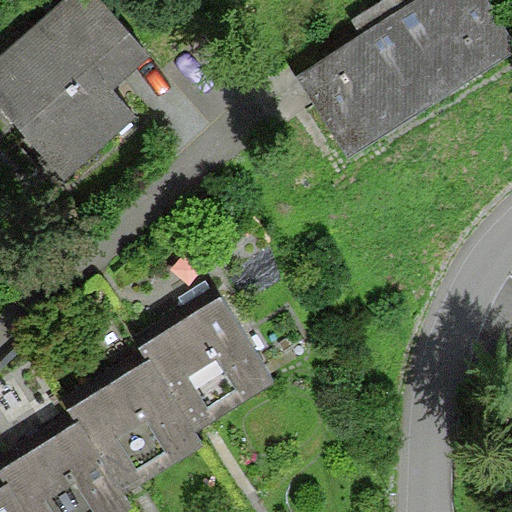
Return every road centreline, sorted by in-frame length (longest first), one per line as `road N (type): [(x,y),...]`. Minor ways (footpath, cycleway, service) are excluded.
road 1 (residential): [(232,107),(0,324)]
road 2 (residential): [(420,511),(425,392),(476,271),(511,236)]
